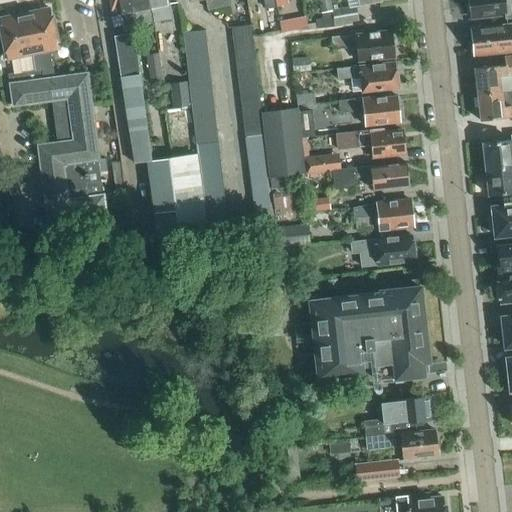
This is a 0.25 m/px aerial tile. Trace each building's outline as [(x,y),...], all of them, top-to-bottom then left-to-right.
[(133,19),(129,0),(109,0),(113,15),(123,13),(125,21),(133,19)] [(151,8),(149,0),(129,0),(133,19),(135,27),(144,25),(141,10),(150,8),(151,8)] [(168,0),(149,0),(151,8),(150,8),(153,22),(172,18),(169,4),(168,0)] [(188,0),(189,1),(191,0),(210,0),(212,8),(230,4),(229,0),(188,0)] [(264,0),(266,8),(276,6),(276,4),(274,0),(264,0)] [(318,0),(321,12),(331,10),(328,0),(318,0)] [(511,17),(511,0),(468,0),(469,5),(467,5),(468,15),(470,15),(470,17),(492,15),(495,16),(504,15),(505,18),(511,17)] [(357,19),(354,6),(331,10),(334,24),(357,19)] [(50,8),(24,14),(38,79),(54,77),(48,49),(58,47),(50,8)] [(38,79),(24,14),(0,18),(0,24),(7,58),(32,53),(35,70),(8,73),(10,83),(38,79)] [(307,26),(305,16),(279,21),(281,31),(307,26)] [(511,49),(511,22),(502,24),(502,25),(489,26),(489,28),(470,30),(473,54),(511,49)] [(231,26),(232,39),(252,36),(251,24),(231,26)] [(182,32),(184,43),(206,41),(205,30),(182,32)] [(358,60),(394,56),(391,30),(370,33),(369,32),(331,36),(332,48),(356,46),(358,60)] [(133,163),(148,161),(151,160),(134,33),(114,36),(133,163)] [(254,48),(252,36),(232,39),(234,50),(254,48)] [(207,52),(206,41),(184,43),(185,54),(207,52)] [(255,59),(254,48),(234,50),(235,61),(255,59)] [(163,81),(159,52),(145,54),(150,83),(163,81)] [(209,63),(207,52),(185,54),(186,66),(209,63)] [(308,70),(307,56),(295,57),(294,57),(295,71),(296,71),(308,70)] [(511,58),(504,60),(505,65),(498,66),(498,65),(474,68),(477,94),(511,90),(511,58)] [(256,70),(255,59),(235,61),(237,72),(256,70)] [(362,90),(398,86),(395,62),(374,64),(336,68),(337,79),(361,76),(362,90)] [(210,75),(209,63),(186,66),(188,78),(210,75)] [(258,81),(256,70),(237,72),(238,83),(258,81)] [(87,72),(54,77),(38,79),(10,83),(13,105),(54,100),(60,141),(38,144),(48,224),(84,219),(87,240),(109,237),(103,194),(88,196),(87,183),(100,181),(99,172),(106,171),(105,158),(99,159),(87,72)] [(211,86),(210,75),(188,78),(189,89),(211,86)] [(190,106),(187,81),(170,83),(172,108),(190,106)] [(259,92),(258,81),(238,83),(239,94),(259,92)] [(213,98),(211,86),(189,89),(190,100),(213,98)] [(511,90),(477,94),(480,120),(504,118),(504,117),(511,116),(511,121),(511,120),(511,90)] [(260,103),(259,92),(239,94),(241,105),(260,103)] [(297,95),(298,105),(315,103),(314,93),(297,95)] [(365,125),(399,121),(399,118),(401,115),(400,108),(398,106),(397,95),(377,98),(376,96),(338,100),(340,112),(358,110),(358,107),(363,107),(365,125)] [(214,109),(213,98),(190,100),(192,112),(214,109)] [(262,114),(261,112),(260,103),(241,105),(242,116),(262,114)] [(215,120),(214,109),(192,112),(193,123),(215,120)] [(301,136),(302,136),(307,136),(305,111),(298,111),(298,109),(261,112),(262,114),(263,125),(264,136),(266,147),(267,159),(268,170),(270,181),(271,192),(273,203),(274,214),(275,225),(305,222),(305,217),(305,216),(305,212),(302,191),(302,190),(287,191),(286,175),(305,173),(301,136)] [(263,125),(262,114),(242,116),(244,128),(263,125)] [(217,132),(215,120),(193,123),(194,134),(217,132)] [(264,136),(263,125),(244,128),(245,139),(264,136)] [(386,128),(348,132),(335,133),(337,147),(371,143),(373,156),(405,153),(402,130),(386,132),(386,128)] [(218,143),(217,132),(194,134),(196,146),(218,143)] [(511,145),(511,134),(510,135),(511,139),(483,143),(486,169),(511,165),(511,145)] [(266,147),(264,136),(245,139),(246,150),(266,147)] [(302,137),(302,136),(301,136),(305,173),(333,170),(333,169),(336,169),(335,157),(309,160),(307,137),(302,137)] [(219,154),(218,143),(196,146),(197,154),(196,154),(197,157),(219,154)] [(267,159),(266,147),(246,150),(248,161),(267,159)] [(198,168),(197,157),(196,154),(151,160),(148,161),(159,246),(200,240),(208,238),(206,225),(205,214),(203,202),(201,191),(200,180),(198,168)] [(221,166),(219,154),(197,157),(198,168),(221,166)] [(268,170),(267,159),(248,161),(249,172),(268,170)] [(124,192),(120,161),(111,162),(116,193),(124,192)] [(371,165),(336,169),(333,169),(333,170),(335,186),(346,185),(355,177),(367,176),(367,174),(371,173),(373,189),(409,185),(406,162),(371,166),(371,165)] [(511,165),(486,169),(488,194),(511,191),(511,165)] [(222,177),(221,166),(198,168),(200,180),(222,177)] [(270,181),(268,170),(249,172),(250,183),(270,181)] [(223,188),(222,177),(200,180),(201,191),(223,188)] [(271,192),(270,181),(250,183),(252,194),(271,192)] [(225,200),(223,188),(201,191),(203,202),(225,200)] [(318,190),(302,191),(305,212),(330,209),(329,196),(319,197),(318,190)] [(273,203),(271,192),(252,194),(253,205),(273,203)] [(379,229),(413,225),(410,199),(377,203),(353,207),(354,218),(378,215),(379,229)] [(226,211),(225,200),(203,202),(205,214),(226,211)] [(274,214),(273,203),(253,205),(255,216),(274,214)] [(511,204),(492,207),(493,220),(492,222),(493,231),(495,233),(495,236),(511,233),(511,204)] [(227,222),(226,211),(205,214),(206,225),(227,222)] [(275,225),(274,214),(255,216),(256,227),(269,226),(275,225)] [(229,233),(227,222),(206,225),(208,238),(208,236),(224,234),(229,233)] [(305,223),(305,222),(275,225),(269,226),(271,248),(311,244),(309,223),(305,223)] [(417,259),(416,248),(414,248),(412,235),(405,236),(405,235),(375,238),(354,240),(355,250),(359,249),(361,266),(415,261),(415,259),(417,259)] [(511,244),(497,246),(499,259),(496,260),(497,273),(511,271),(511,244)] [(297,270),(294,247),(264,250),(267,273),(297,270)] [(511,275),(498,277),(500,301),(511,300),(511,275)] [(422,361),(428,361),(420,286),(419,287),(418,279),(394,282),(395,289),(310,299),(310,300),(298,301),(305,365),(317,364),(318,377),(361,372),(360,365),(375,364),(376,380),(382,379),(382,382),(392,381),(392,378),(423,375),(422,361)] [(282,282),(258,285),(263,338),(282,336),(279,309),(285,308),(282,282)] [(511,316),(502,317),(505,346),(511,345),(511,316)] [(430,395),(396,399),(380,401),(382,419),(363,421),(365,436),(421,430),(420,421),(432,419),(431,408),(433,407),(432,397),(430,398),(430,395)] [(298,437),(295,409),(283,410),(286,439),(298,437)] [(421,431),(421,430),(365,436),(367,449),(374,448),(401,445),(403,460),(419,459),(418,456),(431,454),(435,455),(438,454),(438,450),(437,447),(435,430),(421,431)] [(349,439),(328,442),(330,453),(350,451),(349,439)] [(394,472),(393,461),(368,464),(369,475),(394,472)] [(445,511),(443,497),(408,501),(407,495),(394,496),(396,511),(445,511)]
